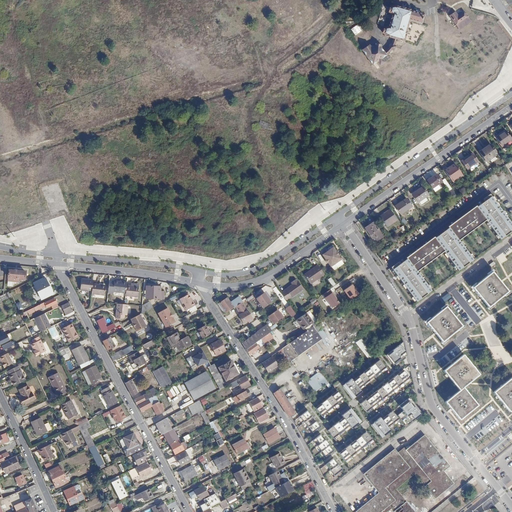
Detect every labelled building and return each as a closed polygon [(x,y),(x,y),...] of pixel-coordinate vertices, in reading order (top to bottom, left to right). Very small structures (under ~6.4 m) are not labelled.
[(384,38),(390,40),(388,46),(381,54),(378,47),(379,46),(376,44),(374,44),(374,46),(370,48),(366,43),(371,39),(355,12),(349,16),(350,19),(344,22),(359,47),(363,45),(364,48),(360,50),(369,66),(374,63),(376,67),(381,64),(379,60),(383,57),(383,56),(388,50),(391,52),(394,48),(392,46),(394,42),(396,43),(397,40),(400,41),(407,19),(419,22),(421,15),(393,6),(393,7),(389,7),(388,12),(391,13),(386,29),(383,30),(382,35),(384,36),(384,38)] [(456,24),(468,16),(464,11),(458,15),(455,11),(449,15),(456,24)] [(258,125),(268,129),(270,124),(260,120),(258,125)] [(500,135),(497,137),(503,146),(511,140),(506,131),(500,135)] [(485,148),(480,152),(486,162),(498,154),(491,144),(485,148)] [(468,157),(462,161),(468,170),(479,162),(473,153),(468,157)] [(456,165),(446,171),(453,182),(463,175),(456,165)] [(438,174),(429,180),(434,188),(443,181),(438,174)] [(424,187),(414,194),(420,202),(430,195),(424,187)] [(393,271),(416,303),(432,292),(418,273),(445,253),(458,272),(474,261),(460,241),(487,221),(495,233),(501,241),(511,231),(511,223),(493,198),(478,208),(477,206),(448,227),(450,230),(435,240),(434,238),(407,258),(408,261),(393,271)] [(408,198),(396,205),(402,213),(413,206),(408,198)] [(392,209),(382,217),(389,227),(399,219),(392,209)] [(385,236),(375,222),(367,228),(373,237),(368,241),(371,246),(385,236)] [(328,260),(327,261),(328,263),(330,263),(333,267),(344,259),(334,246),(329,249),(330,250),(324,255),(328,260)] [(313,270),(306,275),(312,284),(326,275),(319,265),(313,270)] [(17,272),(9,271),(8,278),(24,280),(25,273),(17,272)] [(493,271),(473,287),(482,298),(488,307),(508,291),(501,282),(493,271)] [(94,278),(81,277),(79,288),(92,290),(93,282),(94,278)] [(47,289),(42,278),(32,283),(36,292),(40,291),(40,293),(47,289)] [(282,292),(288,301),(305,289),(298,279),(292,282),(294,285),(282,292)] [(114,292),(114,291),(126,292),(127,284),(128,281),(115,280),(110,280),(109,291),(114,292)] [(92,290),(92,293),(104,295),(106,284),(93,282),(92,290)] [(126,292),(126,295),(139,297),(140,286),(134,285),(127,284),(126,292)] [(154,287),(147,286),(145,298),(159,300),(161,287),(154,287)] [(272,302),(266,293),(257,298),(264,308),(272,302)] [(449,293),(442,298),(445,302),(452,297),(449,293)] [(189,295),(180,299),(186,310),(196,305),(194,301),(193,301),(189,295)] [(43,302),(39,304),(42,309),(46,307),(46,308),(56,303),(54,298),(44,303),(43,302)] [(225,312),(233,308),(233,309),(235,307),(242,303),(239,298),(229,303),(227,298),(219,303),(225,312)] [(73,310),(69,302),(62,306),(66,313),(73,310)] [(128,304),(117,303),(116,318),(126,319),(128,304)] [(240,315),(239,316),(244,323),(247,320),(249,323),(254,320),(242,303),(235,307),(240,315)] [(298,314),(292,306),(287,309),(293,317),(298,314)] [(447,307),(428,322),(436,333),(443,342),(463,326),(456,317),(447,307)] [(168,308),(158,313),(166,327),(175,322),(168,308)] [(274,324),(284,318),(282,314),(281,315),(278,311),(269,317),(274,324)] [(44,313),(34,318),(41,332),(51,327),(44,313)] [(130,319),(132,323),(131,323),(133,328),(135,327),(137,331),(146,326),(140,314),(130,319)] [(106,325),(105,323),(106,322),(103,317),(96,320),(99,326),(99,325),(102,332),(115,326),(113,322),(106,325)] [(62,327),(68,341),(78,337),(71,323),(62,327)] [(241,343),(245,350),(268,334),(272,332),(268,324),(257,332),(241,343)] [(282,352),(290,363),(321,340),(316,333),(321,330),(317,324),(277,352),(279,355),(282,352)] [(55,326),(49,329),(55,342),(61,339),(55,326)] [(210,335),(205,326),(198,330),(202,339),(210,335)] [(175,346),(178,352),(190,345),(186,338),(180,341),(176,334),(167,339),(172,348),(175,346)] [(268,334),(245,350),(248,354),(258,348),(256,344),(261,341),(263,344),(271,339),(268,334)] [(45,351),(37,336),(31,339),(32,343),(30,344),(33,351),(32,351),(35,356),(45,351)] [(115,345),(114,344),(118,342),(115,336),(111,338),(110,337),(103,340),(107,349),(115,345)] [(356,341),(365,359),(371,355),(362,338),(356,341)] [(224,351),(219,340),(210,345),(215,356),(224,351)] [(385,356),(394,367),(407,357),(403,342),(385,356)] [(81,344),(71,349),(79,365),(89,360),(81,344)] [(65,348),(58,352),(61,357),(67,354),(65,348)] [(202,350),(192,355),(198,367),(208,361),(202,350)] [(111,355),(114,360),(126,354),(125,352),(124,353),(123,351),(119,353),(119,351),(111,355)] [(145,354),(140,356),(138,351),(129,356),(133,364),(131,364),(133,369),(146,362),(144,359),(147,358),(147,356),(147,355),(146,354),(145,354)] [(13,362),(9,352),(0,356),(0,360),(1,363),(0,363),(3,368),(13,362)] [(452,409),(461,420),(478,406),(464,388),(471,382),(480,375),(463,355),(453,364),(444,372),(460,391),(446,402),(452,409)] [(271,357),(261,363),(263,365),(268,373),(277,366),(272,359),(271,357)] [(375,365),(381,373),(387,368),(380,360),(375,365)] [(230,361),(218,368),(224,381),(237,375),(230,361)] [(97,364),(88,368),(96,383),(104,378),(97,364)] [(212,364),(206,367),(218,389),(224,386),(212,364)] [(369,369),(376,377),(381,373),(375,365),(369,369)] [(24,381),(17,366),(9,370),(11,374),(7,376),(12,386),(24,381)] [(163,366),(153,371),(162,387),(171,382),(163,366)] [(364,374),(370,381),(376,377),(369,369),(364,374)] [(404,384),(410,379),(403,370),(398,375),(404,384)] [(314,392),(327,382),(319,371),(306,380),(314,392)] [(205,372),(183,384),(192,400),(214,389),(205,372)] [(57,392),(58,396),(65,393),(64,389),(65,388),(57,373),(48,377),(55,393),(57,392)] [(359,377),(365,385),(370,381),(364,374),(359,377)] [(399,387),(404,384),(398,375),(393,380),(399,387)] [(243,376),(236,380),(241,389),(248,385),(243,376)] [(353,382),(359,389),(365,385),(359,377),(353,382)] [(511,377),(493,392),(510,412),(511,409),(511,377)] [(137,392),(131,380),(126,383),(132,395),(137,392)] [(346,385),(356,398),(363,393),(359,389),(353,382),(352,380),(346,385)] [(394,392),(399,387),(393,380),(388,384),(394,392)] [(389,396),(394,392),(388,384),(383,388),(389,396)] [(34,399),(27,385),(18,389),(22,396),(19,397),(22,404),(34,399)] [(110,385),(102,389),(109,405),(118,401),(113,389),(111,388),(110,385)] [(134,398),(137,403),(148,397),(155,394),(157,393),(153,387),(147,390),(147,391),(134,398)] [(383,400),(389,396),(383,388),(378,392),(383,400)] [(279,389),(273,393),(288,417),(294,413),(279,389)] [(245,390),(231,397),(234,403),(248,396),(245,390)] [(332,396),(339,404),(344,400),(337,392),(332,396)] [(378,404),(383,400),(378,392),(372,397),(378,404)] [(155,394),(148,397),(156,413),(163,409),(155,394)] [(327,401),(333,409),(339,404),(332,396),(327,401)] [(261,407),(257,397),(249,400),(253,410),(261,407)] [(373,408),(378,404),(372,397),(366,401),(373,408)] [(397,417),(399,420),(405,428),(423,415),(410,399),(400,407),(403,412),(397,417)] [(71,400),(62,404),(68,419),(78,414),(71,400)] [(202,406),(199,400),(187,405),(189,408),(191,407),(192,411),(202,406)] [(321,405),(327,413),(333,409),(327,401),(321,405)] [(367,413),(373,408),(366,401),(361,405),(367,413)] [(322,417),(327,413),(321,405),(315,409),(322,417)] [(121,408),(112,412),(116,421),(125,417),(121,408)] [(262,408),(253,413),(257,420),(266,415),(262,408)] [(179,419),(186,415),(184,409),(176,413),(179,419)] [(205,411),(201,413),(206,423),(210,421),(205,411)] [(305,423),(312,418),(308,412),(300,417),(305,423)] [(343,419),(349,427),(352,430),(359,425),(349,412),(342,417),(343,419)] [(388,417),(394,424),(399,420),(397,417),(393,412),(388,417)] [(165,417),(156,422),(162,434),(163,433),(171,429),(165,417)] [(388,429),(394,424),(388,417),(382,421),(388,429)] [(46,433),(39,418),(29,423),(36,437),(46,433)] [(175,428),(177,431),(193,422),(191,418),(175,428)] [(309,428),(316,423),(312,418),(305,423),(309,428)] [(215,432),(222,430),(217,419),(211,422),(215,432)] [(345,431),(349,427),(343,419),(339,423),(345,431)] [(391,432),(388,429),(382,421),(381,419),(374,424),(384,437),(391,432)] [(89,448),(94,445),(86,429),(90,427),(86,421),(78,425),(89,448)] [(313,434),(320,429),(316,423),(309,428),(313,434)] [(339,435),(345,431),(339,423),(333,428),(339,435)] [(171,429),(163,433),(169,443),(178,439),(173,428),(171,429)] [(274,428),(263,434),(267,442),(278,436),(274,428)] [(334,440),(339,435),(333,428),(328,432),(334,440)] [(77,440),(71,429),(60,434),(62,438),(64,437),(68,445),(77,440)] [(222,443),(217,432),(213,434),(219,445),(222,443)] [(361,437),(367,445),(373,441),(366,432),(361,437)] [(138,443),(133,433),(124,437),(128,447),(138,443)] [(453,484),(442,471),(448,465),(423,434),(404,449),(430,481),(424,486),(434,499),(453,484)] [(318,447),(325,441),(321,436),(313,442),(318,447)] [(356,441),(362,450),(367,445),(361,437),(356,441)] [(244,439),(232,445),(236,452),(248,447),(244,439)] [(177,440),(169,444),(174,453),(181,449),(177,440)] [(318,447),(322,453),(329,447),(325,441),(318,447)] [(350,446),(356,454),(362,450),(356,441),(350,446)] [(89,448),(88,448),(97,467),(103,464),(94,445),(89,448)] [(52,458),(46,446),(35,451),(37,455),(39,454),(43,462),(52,458)] [(345,450),(351,458),(356,454),(350,446),(345,450)] [(326,458),(333,452),(329,447),(322,453),(326,458)] [(378,493),(354,511),(379,511),(394,499),(385,488),(409,468),(393,449),(363,474),(378,493)] [(184,450),(175,455),(179,464),(188,459),(184,450)] [(340,454),(346,462),(351,458),(345,450),(340,454)] [(145,451),(134,456),(139,466),(147,462),(145,456),(147,455),(145,451)] [(0,461),(9,457),(7,452),(0,454),(0,461)] [(281,452),(272,457),(277,467),(286,462),(281,452)] [(225,455),(214,461),(218,469),(230,463),(225,455)] [(0,461),(0,466),(3,472),(16,466),(11,456),(9,457),(0,461)] [(331,471),(338,465),(334,460),(326,466),(331,471)] [(148,464),(138,468),(142,479),(152,475),(148,464)] [(331,471),(335,476),(342,470),(338,465),(331,471)] [(47,472),(51,479),(63,474),(59,466),(47,472)] [(193,466),(182,472),(186,479),(196,474),(193,466)] [(244,468),(235,473),(242,485),(251,480),(244,468)] [(285,482),(279,470),(269,476),(276,487),(285,482)] [(63,474),(51,479),(55,487),(67,482),(63,474)] [(24,484),(20,475),(14,478),(18,487),(24,484)] [(129,499),(120,480),(112,484),(121,502),(129,499)] [(315,495),(312,482),(303,485),(307,497),(315,495)] [(204,487),(194,492),(199,501),(208,496),(204,487)] [(74,488),(64,492),(65,495),(70,493),(73,500),(68,503),(70,505),(84,499),(81,493),(77,495),(74,488)] [(150,490),(141,494),(145,502),(153,498),(150,490)] [(235,494),(225,500),(227,504),(237,498),(235,494)] [(0,511),(35,511),(30,500),(12,508),(13,511),(0,511)] [(414,511),(405,500),(393,510),(394,511),(414,511)] [(125,511),(122,502),(116,505),(115,502),(110,504),(113,511),(125,511)]
